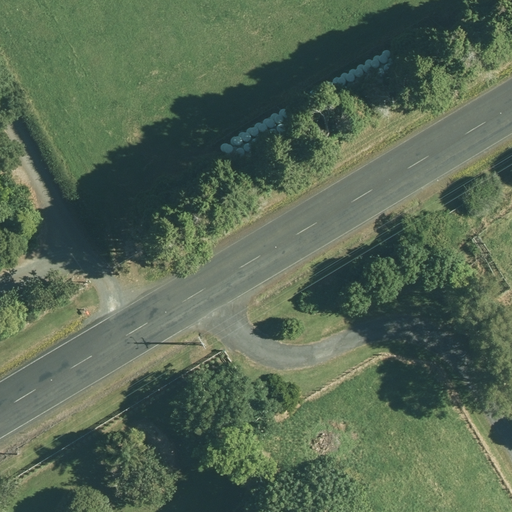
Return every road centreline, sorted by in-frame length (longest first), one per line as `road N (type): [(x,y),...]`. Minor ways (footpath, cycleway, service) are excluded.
road 1 (tertiary): [(0,413),(511,107)]
road 2 (unknown): [(185,302),(226,361),(255,375),(370,341),(427,359),(511,493)]
